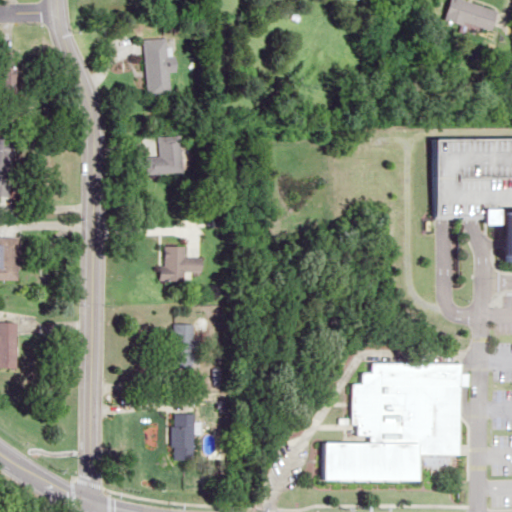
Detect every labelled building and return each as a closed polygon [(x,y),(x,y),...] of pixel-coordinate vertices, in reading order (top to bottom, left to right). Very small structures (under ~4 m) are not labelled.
[(488,30),(494,9),(458,0),(450,0),(446,19),(488,30)] [(144,96),(171,95),(169,64),(164,64),(163,37),(141,38),(144,96)] [(155,136),(156,156),(143,156),(144,173),(179,172),(178,135),(155,136)] [(511,136),(432,135),(431,217),(457,218),(457,256),(511,257),(511,136)] [(0,195),(9,195),(11,137),(0,137),(0,195)] [(18,236),(0,236),(0,280),(18,280),(18,236)] [(200,257),(183,257),(183,245),(160,245),(160,280),(184,280),(184,271),(200,271),(200,257)] [(0,367),(14,368),(15,322),(0,321),(0,367)] [(193,323),(170,323),(171,365),(193,365),(193,323)] [(323,478),(419,481),(420,454),(458,455),(460,382),(466,382),(466,374),(460,374),(461,363),(372,361),(372,371),(361,371),(361,383),(353,383),(351,440),(324,439),(323,478)] [(190,413),(168,413),(168,457),(190,457),(190,413)]
